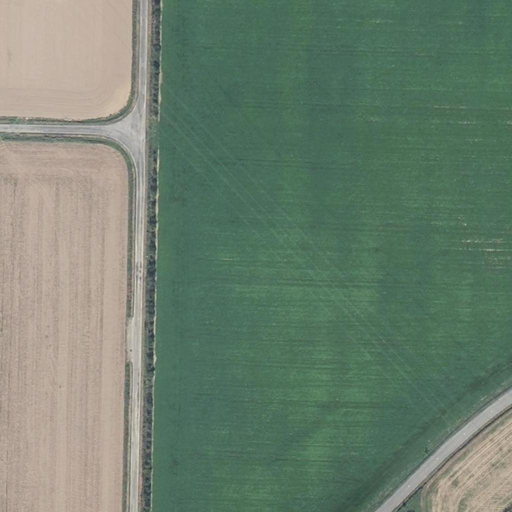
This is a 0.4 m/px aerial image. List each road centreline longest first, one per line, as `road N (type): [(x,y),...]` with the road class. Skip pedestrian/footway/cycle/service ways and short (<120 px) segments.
road 1 (unclassified): [(133,511),(140,129)]
road 2 (tertiary): [(383,511),(511,398)]
road 3 (unclassified): [(140,129),(0,126)]
road 4 (unclassified): [(140,129),(143,0)]
